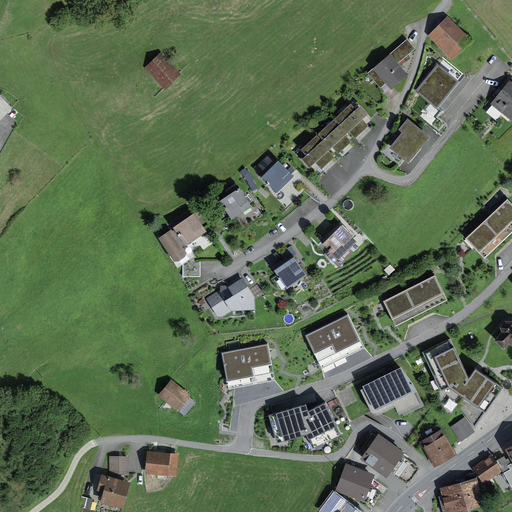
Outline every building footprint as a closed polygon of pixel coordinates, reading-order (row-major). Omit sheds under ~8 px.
[(469,34),(447,13),(428,32),(450,54),(469,34)] [(411,45),(404,37),(371,65),(389,86),(408,71),(396,57),(411,45)] [(160,48),(143,63),(162,85),(179,70),(160,48)] [(457,78),(437,61),(416,88),(436,104),(457,78)] [(511,113),(511,74),(510,72),(489,101),(510,117),(511,113)] [(0,116),(13,103),(0,91),(0,116)] [(369,128),(351,108),(335,122),(354,142),(369,128)] [(354,142),(335,122),(319,137),(338,157),(354,142)] [(427,139),(407,123),(401,131),(404,134),(392,149),(409,162),(427,139)] [(338,157),(319,137),(304,152),(322,171),(338,157)] [(293,173),(276,156),(259,172),(276,190),(293,173)] [(237,183),(218,196),(231,215),(250,203),(237,183)] [(511,207),(507,201),(466,239),(485,259),(511,234),(511,207)] [(193,209),(171,222),(183,241),(205,228),(193,209)] [(356,237),(338,220),(318,241),(336,258),(356,237)] [(170,226),(158,233),(174,256),(185,249),(170,226)] [(292,252),(271,264),(283,284),(304,272),(292,252)] [(241,272),(204,293),(219,315),(232,308),(253,306),(253,291),(241,272)] [(435,277),(384,303),(396,328),(448,302),(435,277)] [(348,315),(305,336),(320,366),(363,346),(348,315)] [(511,322),(510,321),(498,335),(506,341),(499,349),(507,357),(511,351),(511,322)] [(450,340),(425,351),(441,388),(450,385),(485,409),(502,385),(475,366),(467,376),(450,340)] [(268,344),(221,353),(228,387),(274,378),(268,344)] [(404,367),(364,386),(376,410),(395,401),(399,410),(420,400),(404,367)] [(171,375),(157,390),(174,406),(188,391),(171,375)] [(341,435),(325,404),(308,412),(306,406),(269,417),(278,444),(307,435),(313,448),(341,435)] [(464,413),(450,422),(460,438),(474,428),(464,413)] [(443,432),(424,443),(434,462),(453,452),(443,432)] [(404,454),(377,435),(364,454),(387,471),(389,468),(407,481),(418,467),(403,456),(404,454)] [(179,450),(146,446),(144,469),(176,473),(179,450)] [(129,449),(109,448),(108,462),(128,463),(129,449)] [(511,452),(499,460),(511,483),(511,452)] [(490,455),(472,468),(482,482),(500,468),(490,455)] [(373,471),(344,460),(335,487),(364,497),(373,471)] [(127,481),(105,475),(100,490),(104,491),(101,499),(120,505),(127,481)] [(482,503),(476,479),(459,484),(466,507),(482,503)] [(446,511),(466,507),(459,484),(443,488),(444,494),(442,494),(446,511)] [(324,506),(332,511),(361,511),(334,492),(324,506)]
